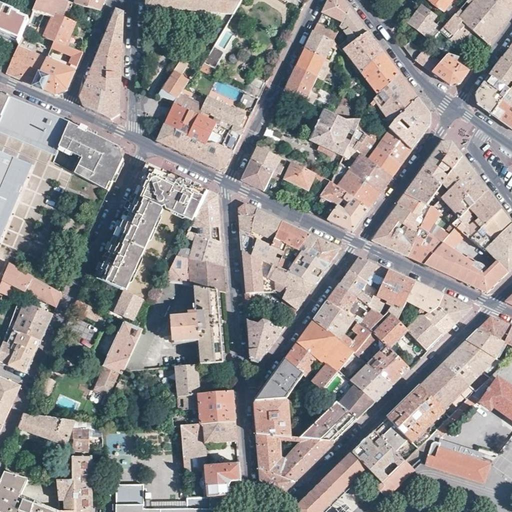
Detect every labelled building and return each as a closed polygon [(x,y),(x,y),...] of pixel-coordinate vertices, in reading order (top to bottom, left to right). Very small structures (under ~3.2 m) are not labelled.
[(38,0),(34,11),(43,14),(52,17),(54,13),(62,16),(68,2),(61,0),(60,0),(38,0)] [(78,0),(76,4),(101,11),(105,0),(78,0)] [(147,0),(146,7),(233,15),(242,0),(147,0)] [(328,0),(323,12),(339,20),(337,25),(341,27),(341,26),(349,8),(342,0),(328,0)] [(429,0),(444,11),(452,0),(429,0)] [(470,29),(489,44),(496,34),(503,24),(471,0),(467,0),(459,11),(453,17),(470,29)] [(511,0),(471,0),(503,24),(508,17),(511,13),(511,11),(511,0)] [(0,36),(19,45),(28,24),(30,21),(14,14),(14,13),(0,6),(0,36)] [(454,7),(444,20),(448,23),(453,17),(459,11),(454,7)] [(344,51),(368,33),(358,19),(349,8),(341,26),(349,36),(348,40),(338,47),(342,53),(344,51)] [(423,9),(410,25),(427,38),(434,28),(430,24),(435,18),(423,9)] [(81,98),(84,108),(97,114),(112,120),(120,115),(121,93),(122,46),(123,13),(117,10),(81,98)] [(66,46),(76,23),(62,16),(54,13),(52,17),(47,32),(39,28),(37,33),(37,34),(55,42),(66,46)] [(441,31),(440,33),(457,46),(470,29),(453,17),(448,23),(441,31)] [(438,28),(441,31),(448,23),(444,20),(438,28)] [(39,28),(28,24),(26,29),(37,34),(37,33),(39,28)] [(314,31),(326,37),(330,30),(317,24),(314,31)] [(326,37),(334,41),(337,34),(334,32),(330,30),(326,37)] [(326,37),(314,31),(310,39),(305,49),(326,60),(335,41),(334,41),(326,37)] [(368,33),(344,51),(361,74),(382,52),(372,39),(368,33)] [(66,46),(55,42),(52,49),(73,57),(73,58),(80,62),(84,54),(66,46)] [(410,43),(405,47),(415,61),(421,54),(410,43)] [(19,47),(7,74),(19,80),(35,87),(47,59),(19,47)] [(224,53),(214,48),(200,71),(210,76),(213,69),(215,70),(224,53)] [(301,58),(296,67),(318,78),(326,60),(305,49),(301,58)] [(506,53),(503,58),(511,64),(511,50),(509,49),(506,53)] [(391,64),(382,52),(361,74),(376,93),(372,96),(375,100),(399,75),(391,64)] [(50,53),(35,87),(46,91),(55,95),(68,91),(79,65),(71,61),(68,68),(52,61),(55,55),(50,53)] [(441,62),(423,53),(417,60),(424,65),(433,71),(441,62)] [(441,62),(433,71),(446,81),(451,84),(456,83),(461,82),(475,63),(467,59),(448,53),(441,62)] [(497,66),(490,76),(511,91),(511,64),(503,58),(497,66)] [(0,71),(7,74),(12,62),(5,59),(0,69),(0,71)] [(181,61),(159,96),(168,99),(175,102),(174,105),(199,116),(204,107),(181,95),(189,81),(182,77),(189,65),(181,61)] [(291,79),(285,92),(313,105),(318,95),(311,92),(318,78),(296,67),(291,79)] [(409,87),(399,75),(375,100),(372,103),(375,106),(377,104),(380,107),(385,115),(393,125),(396,121),(419,100),(409,87)] [(511,91),(490,76),(483,85),(476,94),(478,99),(479,104),(486,109),(494,115),(511,91)] [(264,91),(249,84),(245,92),(260,99),(264,91)] [(511,91),(494,115),(504,123),(511,128),(511,91)] [(346,92),(335,116),(345,120),(350,121),(346,92)] [(0,116),(10,98),(0,94),(0,116)] [(247,96),(244,104),(252,106),(254,99),(247,96)] [(246,115),(209,97),(204,107),(199,116),(203,118),(206,113),(228,124),(226,129),(242,136),(245,130),(240,127),(246,115)] [(60,146),(70,124),(29,107),(10,98),(0,121),(0,128),(36,143),(58,152),(60,146)] [(390,130),(412,151),(423,136),(430,126),(431,116),(425,108),(419,100),(396,121),(393,125),(389,129),(390,130)] [(170,115),(166,124),(234,153),(239,142),(242,136),(226,129),(203,118),(199,116),(174,105),(170,115)] [(335,116),(325,111),(311,140),(344,156),(345,155),(349,145),(351,142),(345,140),(351,129),(356,131),(358,128),(361,121),(355,121),(350,121),(345,120),(335,116)] [(120,148),(106,141),(70,124),(60,146),(80,157),(85,159),(78,175),(109,191),(121,164),(123,160),(120,148)] [(166,124),(157,142),(189,157),(219,171),(227,168),(231,159),(234,153),(166,124)] [(349,145),(392,178),(402,165),(412,151),(390,130),(370,157),(366,155),(375,142),(357,128),(356,131),(351,142),(349,145)] [(432,157),(425,167),(441,187),(462,158),(452,145),(451,144),(447,143),(442,143),(433,156),(432,157)] [(351,170),(381,193),(387,186),(392,178),(349,145),(345,155),(350,158),(352,153),(359,158),(351,170)] [(255,154),(252,161),(281,175),(288,161),(259,148),(255,154)] [(0,239),(20,193),(18,192),(21,186),(23,187),(32,164),(0,150),(0,239)] [(80,157),(73,172),(78,175),(85,159),(80,157)] [(467,164),(462,158),(441,187),(437,192),(443,199),(472,171),(467,164)] [(247,170),(242,181),(254,186),(265,191),(274,172),(252,161),(247,170)] [(347,194),(369,211),(375,202),(381,193),(351,170),(342,162),(332,182),(347,194)] [(317,175),(292,163),(285,180),(310,191),(317,175)] [(126,293),(165,210),(193,224),(207,195),(163,174),(165,171),(158,167),(156,171),(150,168),(147,174),(144,172),(141,179),(144,180),(98,280),(124,292),(126,293)] [(441,187),(425,167),(420,175),(416,180),(411,186),(406,194),(428,205),(437,192),(441,187)] [(207,195),(209,192),(178,177),(165,171),(163,174),(207,195)] [(472,171),(443,199),(460,217),(488,192),(480,181),(472,171)] [(325,186),(330,181),(329,180),(324,178),(321,184),(325,186)] [(95,278),(98,280),(144,180),(141,179),(133,195),(118,227),(102,263),(95,278)] [(332,182),(321,196),(338,206),(342,201),(347,194),(332,182)] [(209,192),(207,195),(189,233),(210,239),(222,243),(220,222),(218,196),(209,192)] [(453,224),(456,227),(470,238),(501,209),(494,200),(488,192),(453,224)] [(340,226),(354,233),(361,221),(369,211),(347,194),(342,201),(348,205),(345,210),(338,206),(337,208),(327,221),(340,226)] [(428,205),(406,194),(403,198),(399,204),(424,223),(432,207),(428,205)] [(251,236),(253,230),(259,210),(251,207),(246,204),(240,209),(241,220),(242,232),(251,236)] [(399,204),(392,213),(380,230),(373,240),(390,249),(408,257),(424,223),(399,204)] [(330,205),(321,217),(327,221),(337,208),(330,205)] [(424,223),(408,257),(417,261),(425,265),(441,245),(449,235),(436,225),(441,215),(432,207),(424,223)] [(501,209),(470,238),(485,251),(511,224),(511,223),(506,216),(501,209)] [(259,210),(253,230),(258,232),(269,237),(276,240),(284,222),(271,216),(259,210)] [(451,233),(456,227),(453,224),(449,221),(444,228),(451,233)] [(289,246),(300,251),(310,234),(297,228),(284,222),(276,240),(273,247),(286,253),(289,246)] [(511,224),(486,249),(508,273),(511,268),(511,224)] [(456,227),(449,236),(464,249),(472,240),(456,227)] [(257,239),(251,236),(242,232),(243,241),(244,252),(279,268),(284,258),(285,254),(286,253),(273,247),(266,244),(257,239)] [(210,239),(189,233),(187,238),(195,241),(193,250),(182,248),(178,257),(224,267),(223,254),(222,243),(210,239)] [(327,242),(310,234),(300,251),(308,255),(311,250),(315,252),(316,255),(314,258),(330,265),(337,256),(342,249),(327,242)] [(269,237),(266,244),(273,247),(276,240),(269,237)] [(441,245),(425,265),(454,278),(486,293),(493,287),(497,283),(480,263),(471,256),(466,262),(441,245)] [(284,258),(279,268),(315,286),(322,276),(330,265),(314,258),(308,255),(300,251),(289,246),(286,253),(285,254),(295,259),(296,257),(299,259),(295,267),(291,265),(292,262),(284,258)] [(245,274),(247,294),(269,293),(274,293),(284,299),(298,310),(307,298),(315,286),(279,268),(244,252),(245,274)] [(508,273),(491,255),(487,260),(503,277),(508,273)] [(224,267),(178,257),(166,282),(180,284),(195,287),(219,291),(226,292),(225,280),(224,267)] [(368,284),(369,285),(371,287),(374,281),(382,286),(390,271),(375,264),(360,257),(355,265),(351,271),(368,284)] [(60,301),(62,295),(33,278),(10,265),(0,288),(0,292),(11,297),(16,287),(57,307),(60,301)] [(364,289),(365,288),(368,284),(351,271),(345,278),(341,285),(370,307),(372,301),(362,292),(364,289)] [(402,276),(390,271),(382,286),(377,295),(375,294),(374,297),(372,301),(370,307),(380,314),(385,303),(381,301),(382,298),(392,303),(388,311),(398,320),(405,307),(416,283),(402,276)] [(166,282),(144,330),(125,370),(144,369),(143,361),(158,332),(157,331),(180,284),(166,282)] [(431,290),(416,283),(405,307),(414,311),(415,312),(418,307),(430,314),(440,307),(444,296),(431,290)] [(364,289),(374,297),(375,294),(376,290),(371,287),(369,285),(368,284),(365,288),(364,289)] [(370,307),(341,285),(335,293),(328,302),(352,318),(362,305),(364,306),(363,308),(372,314),(367,321),(362,317),(357,318),(356,320),(372,331),(383,317),(380,314),(370,307)] [(224,363),(223,355),(219,291),(195,287),(197,311),(189,312),(189,315),(172,317),(174,342),(186,341),(186,339),(199,338),(201,365),(209,364),(224,363)] [(135,321),(144,301),(126,293),(124,292),(115,313),(135,321)] [(269,293),(247,294),(248,305),(255,305),(255,301),(269,300),(269,293)] [(457,302),(444,296),(440,307),(456,323),(464,316),(472,308),(457,302)] [(298,310),(284,299),(279,307),(293,317),(298,310)] [(78,300),(73,311),(92,320),(97,309),(78,300)] [(53,314),(20,301),(15,313),(19,314),(15,325),(11,323),(9,328),(41,342),(48,327),(53,314)] [(321,311),(314,321),(354,354),(372,331),(359,323),(354,330),(360,335),(354,343),(344,335),(356,320),(352,318),(328,302),(321,311)] [(430,314),(424,318),(444,335),(450,330),(456,323),(440,307),(430,314)] [(383,317),(372,331),(390,349),(408,332),(403,326),(398,320),(388,311),(383,317)] [(408,332),(428,351),(436,343),(444,335),(424,318),(421,315),(415,312),(414,311),(403,326),(408,332)] [(511,325),(492,317),(487,321),(478,330),(506,343),(511,346),(511,325)] [(259,324),(249,321),(250,340),(251,359),(261,362),(283,331),(271,327),(270,323),(264,321),(259,324)] [(301,339),(286,360),(304,375),(306,377),(320,360),(327,366),(313,383),(322,391),(349,360),(354,364),(359,358),(354,354),(314,321),(301,339)] [(144,330),(125,322),(104,366),(123,374),(125,370),(144,330)] [(41,342),(9,328),(0,351),(0,362),(27,374),(35,356),(41,342)] [(506,343),(478,330),(472,335),(467,341),(496,359),(506,343)] [(390,349),(372,331),(354,354),(359,358),(368,365),(393,385),(401,378),(410,369),(390,349)] [(496,359),(467,341),(455,352),(443,364),(469,386),(476,392),(485,383),(478,377),(496,359)] [(304,375),(286,360),(273,378),(257,400),(286,399),(304,375)] [(224,363),(209,364),(210,373),(232,372),(232,362),(224,363)] [(469,386),(443,364),(431,376),(420,387),(444,411),(469,386)] [(199,365),(176,366),(179,396),(200,394),(199,365)] [(393,385),(368,365),(353,383),(375,402),(386,392),(393,385)] [(498,380),(492,376),(485,383),(476,392),(472,395),(479,400),(491,408),(494,405),(511,417),(511,388),(499,379),(498,380)] [(12,407),(21,388),(0,378),(0,427),(3,427),(12,407)] [(354,417),(358,420),(367,411),(375,402),(353,383),(347,378),(345,381),(335,392),(331,398),(337,403),(354,417)] [(431,436),(431,435),(426,430),(445,412),(444,411),(420,387),(403,403),(388,418),(418,448),(431,436)] [(235,407),(234,391),(200,394),(179,396),(180,410),(197,409),(197,414),(202,414),(202,424),(204,424),(236,422),(235,407)] [(431,435),(431,436),(440,439),(479,400),(472,395),(450,417),(431,435)] [(25,416),(33,417),(40,401),(33,398),(25,416)] [(286,399),(257,400),(255,403),(256,418),(257,433),(277,435),(281,436),(292,437),(288,402),(286,399)] [(331,441),(334,438),(354,417),(337,403),(303,438),(311,439),(331,441)] [(72,430),(75,421),(33,417),(25,416),(20,430),(67,445),(72,430)] [(358,420),(354,417),(334,438),(331,441),(336,441),(347,430),(358,420)] [(382,424),(375,431),(404,462),(418,448),(388,418),(382,424)] [(101,429),(101,423),(75,421),(72,430),(74,430),(88,429),(101,429)] [(236,422),(204,424),(206,443),(238,441),(237,431),(236,422)] [(202,424),(182,425),(183,433),(186,473),(207,471),(207,466),(206,443),(204,424),(202,424)] [(88,450),(88,429),(74,430),(73,439),(74,439),(74,448),(73,450),(73,457),(77,451),(88,450)] [(366,440),(353,452),(367,467),(383,483),(404,462),(375,431),(366,440)] [(257,433),(262,488),(263,488),(271,491),(274,492),(278,494),(281,496),(309,468),(336,441),(331,441),(311,439),(286,463),(279,461),(277,435),(257,433)] [(296,448),(300,438),(292,437),(281,436),(282,454),(290,455),(296,448)] [(440,439),(431,436),(418,448),(404,462),(383,483),(378,487),(387,497),(423,463),(480,482),(487,463),(474,458),(477,452),(440,439)] [(353,452),(296,508),(298,511),(323,511),(367,467),(353,452)] [(93,511),(93,457),(73,457),(73,474),(73,481),(58,482),(59,511),(93,511)] [(207,471),(209,497),(230,495),(229,484),(232,482),(242,481),(241,471),(240,464),(207,466),(207,471)] [(73,481),(73,474),(55,475),(50,473),(50,483),(58,482),(73,481)] [(58,511),(21,497),(29,480),(8,474),(1,487),(0,490),(0,511),(58,511)] [(117,485),(117,505),(116,511),(215,511),(217,510),(222,503),(224,500),(227,498),(230,495),(209,497),(188,498),(188,501),(145,501),(144,484),(117,485)]
